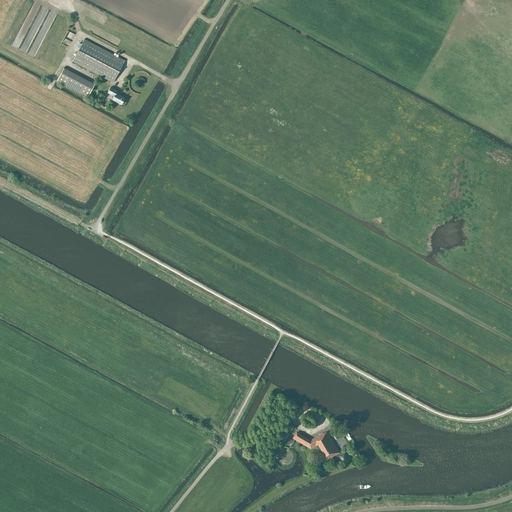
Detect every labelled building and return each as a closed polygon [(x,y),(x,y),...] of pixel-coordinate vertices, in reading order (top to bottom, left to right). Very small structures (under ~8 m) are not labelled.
[(91,8),(87,17),(102,24),(106,14),(91,8)] [(25,30),(19,27),(16,34),(22,37),(25,30)] [(71,39),(72,36),(70,35),(71,31),(67,30),(64,36),(71,39)] [(17,46),(19,43),(18,42),(20,39),(15,36),(11,42),(17,46)] [(110,42),(117,45),(120,40),(112,37),(110,42)] [(124,61),(84,39),(72,62),(113,83),(124,61)] [(95,84),(63,68),(57,81),(88,97),(95,84)] [(117,91),(110,87),(107,93),(114,96),(112,100),(121,105),(125,98),(116,93),(117,91)] [(293,438),(311,448),(319,443),(323,451),(320,453),(324,461),(338,453),(326,432),(323,434),(311,440),(297,432),(293,438)] [(348,459),(350,458),(346,451),(338,456),(342,463),(344,462),(344,463),(348,460),(348,459)]
